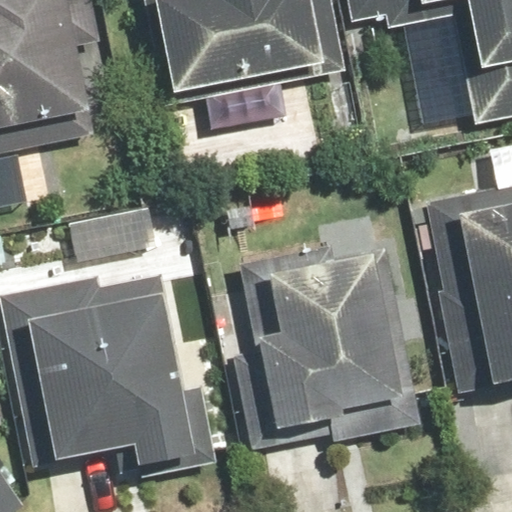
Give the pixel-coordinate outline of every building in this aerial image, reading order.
[(0,0),(0,158),(59,147),(53,116),(82,111),(72,51),(94,46),(85,0),(0,0)] [(322,0),(136,0),(155,98),(335,63),(322,0)] [(511,122),(511,0),(340,0),(345,24),(446,6),(470,131),(511,122)] [(511,187),(426,207),(470,412),(511,403),(511,187)] [(289,263),(214,279),(252,458),(413,424),(370,217),(284,236),(289,263)] [(46,461),(47,465),(108,452),(115,486),(200,468),(160,275),(91,290),(87,278),(0,296),(0,320),(3,337),(16,334),(43,461),(46,461)] [(0,511),(15,511),(0,487),(0,511)]
